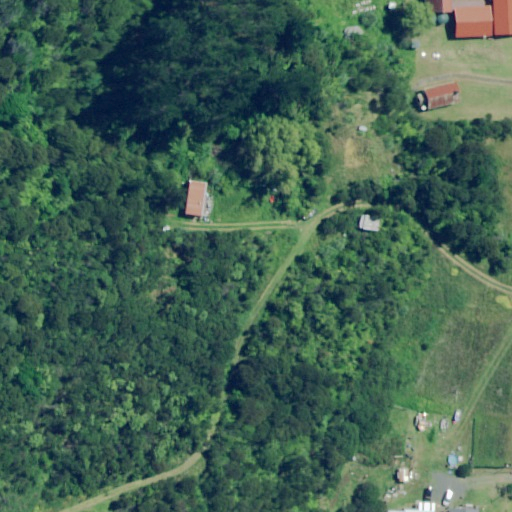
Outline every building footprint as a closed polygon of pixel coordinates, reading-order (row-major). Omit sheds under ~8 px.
[(447,12),(446,0),(418,0),(419,13),(447,12)] [(511,0),(487,0),(487,7),(489,36),(511,34),(511,0)] [(486,36),(484,7),(449,9),(450,37),(486,36)] [(358,27),(341,29),(342,42),(359,41),(358,27)] [(455,102),(450,81),(414,91),(419,112),(455,102)] [(369,140),(352,163),(367,174),(373,167),(378,171),(384,164),(380,161),(386,153),(369,140)] [(200,183),(183,181),(180,215),(197,217),(200,183)] [(372,217),(355,215),(353,229),(370,231),(372,217)] [(405,469),(395,469),(395,482),(404,482),(405,469)]
